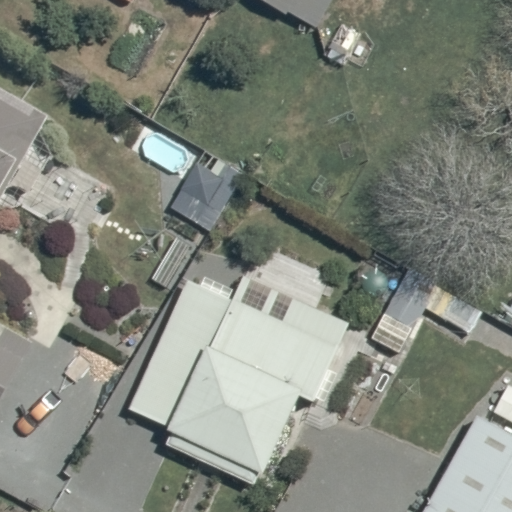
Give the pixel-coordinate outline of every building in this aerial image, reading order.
[(265,0),(294,15),(297,11),(326,27),(340,0),(265,0)] [(400,106),(319,58),(246,179),(328,227),(400,106)] [(0,215),(53,115),(0,86),(0,421),(40,346),(0,325),(0,215)] [(85,184),(50,168),(34,203),(68,219),(85,184)] [(511,360),(484,413),(511,427),(511,360)] [(511,511),(511,436),(489,423),(436,511),(511,511)]
